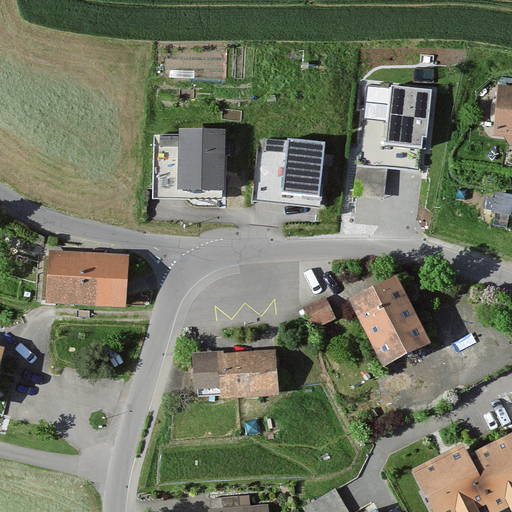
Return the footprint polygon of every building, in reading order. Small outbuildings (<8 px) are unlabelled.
[(423,151),(431,94),(367,86),(363,121),(388,125),(385,147),(423,151)] [(511,87),(501,87),(496,138),(511,139),(510,149),(511,148),(511,87)] [(227,137),(158,136),(158,148),(181,149),(180,200),(226,201),(227,137)] [(287,157),(283,200),(320,204),(325,146),(263,140),(262,155),(287,157)] [(511,191),(497,191),(495,220),(511,221),(511,191)] [(131,312),(135,259),(55,254),(52,307),(131,312)] [(403,281),(356,305),(390,373),(438,349),(403,281)] [(337,320),(328,302),(308,312),(317,331),(337,320)] [(283,402),(281,355),(197,359),(199,395),(224,394),(225,405),(283,402)] [(318,358),(303,363),(309,382),(324,377),(318,358)] [(511,511),(511,439),(476,458),(471,447),(419,474),(439,511),(488,511),(494,509),(495,511),(511,511)] [(347,511),(335,490),(305,508),(306,511),(347,511)] [(266,511),(266,507),(250,508),(249,496),(210,499),(210,511),(266,511)]
